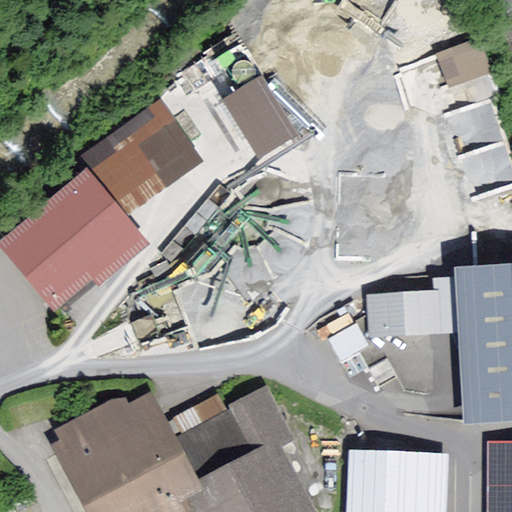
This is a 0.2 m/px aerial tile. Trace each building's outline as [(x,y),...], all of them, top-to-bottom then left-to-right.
[(437,52),(451,87),(492,70),(478,35),(437,52)] [(268,72),(232,89),(264,152),(299,134),(268,72)] [(86,181),(113,213),(191,158),(168,124),(86,181)] [(138,243),(113,213),(86,181),(8,246),(54,300),(92,268),(99,275),(138,243)] [(511,279),(473,282),(480,409),(511,407),(511,279)] [(374,332),(435,328),(434,297),(373,301),(374,332)] [(368,347),(354,325),(328,340),(341,362),(359,352),(368,347)] [(172,451),(149,464),(174,511),(312,511),(285,458),(281,460),(274,447),(290,439),(265,391),(224,413),(216,397),(179,417),(160,428),(172,451)] [(100,511),(174,511),(149,464),(172,451),(160,428),(148,406),(67,448),(100,511)] [(502,511),(511,511),(511,451),(503,452),(502,511)] [(427,511),(430,464),(364,460),(361,511),(427,511)]
